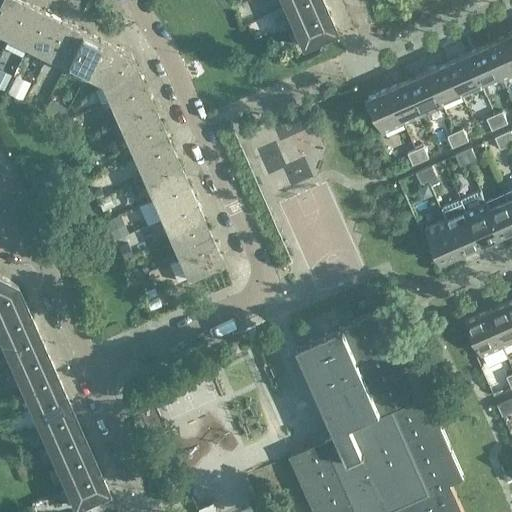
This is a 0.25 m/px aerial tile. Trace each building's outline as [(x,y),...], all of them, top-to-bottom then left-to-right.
[(0,32),(8,36),(25,2),(19,0),(0,0),(1,0),(0,1),(0,32)] [(327,11),(322,0),(299,0),(284,7),(293,26),(327,11)] [(28,46),(44,12),(25,2),(8,36),(28,46)] [(336,32),(327,11),(293,26),(302,47),(336,32)] [(47,55),(63,21),(44,12),(28,46),(47,55)] [(66,65),(82,31),(63,21),(47,55),(66,65)] [(85,74),(101,40),(82,31),(66,65),(85,74)] [(511,74),(511,46),(507,36),(487,45),(502,78),(511,74)] [(102,83),(131,55),(101,40),(85,74),(102,83)] [(502,78),(487,45),(468,53),(482,87),(502,78)] [(482,87),(468,53),(448,62),(463,96),(482,87)] [(144,85),(131,55),(102,83),(110,100),(144,85)] [(463,96),(448,62),(428,71),(443,104),(463,96)] [(443,104),(428,71),(408,79),(423,113),(443,104)] [(423,113),(408,79),(389,88),(403,122),(423,113)] [(153,104),(144,85),(110,100),(118,120),(153,104)] [(403,122),(389,88),(368,97),(383,131),(403,122)] [(161,124),(153,104),(118,120),(127,139),(161,124)] [(507,123),(501,112),(494,115),(499,127),(507,123)] [(499,127),(494,115),(486,119),(491,130),(499,127)] [(170,144),(165,132),(161,124),(127,139),(136,159),(170,144)] [(467,141),(462,129),(454,133),(459,144),(467,141)] [(511,144),(511,135),(510,131),(502,134),(507,146),(511,144)] [(459,144),(454,133),(446,136),(451,148),(459,144)] [(507,146),(502,134),(494,138),(499,150),(507,146)] [(179,163),(170,144),(136,159),(144,178),(179,163)] [(427,158),(422,147),(415,150),(420,162),(427,158)] [(476,160),(471,148),(463,152),(468,164),(476,160)] [(420,162),(415,150),(407,153),(412,165),(420,162)] [(468,164),(463,152),(455,155),(460,167),(468,164)] [(187,183),(179,163),(144,178),(153,198),(187,183)] [(437,177),(432,165),(424,169),(429,181),(437,177)] [(429,181),(424,169),(415,173),(420,185),(429,181)] [(196,202),(187,183),(153,198),(162,217),(196,202)] [(511,230),(511,206),(506,193),(486,201),(501,235),(511,230)] [(501,235),(486,201),(466,210),(481,244),(501,235)] [(205,222),(196,202),(162,217),(170,237),(205,222)] [(481,244),(466,210),(446,219),(461,253),(481,244)] [(461,253),(446,219),(425,228),(440,262),(441,262),(461,253)] [(213,241),(205,222),(170,237),(179,257),(213,241)] [(222,262),(213,241),(179,257),(188,277),(222,262)] [(0,301),(17,285),(0,276),(0,301)] [(0,328),(30,315),(17,285),(0,301),(0,328)] [(511,340),(511,313),(507,302),(487,311),(502,345),(511,340)] [(463,511),(450,483),(464,477),(427,393),(422,396),(383,307),(297,346),(336,434),(325,439),(289,455),(314,511),(463,511)] [(502,345),(487,311),(466,320),(481,354),(502,345)] [(39,335),(30,315),(0,328),(0,339),(5,350),(39,335)] [(48,354),(39,335),(5,350),(13,370),(48,354)] [(56,374),(48,354),(13,370),(22,389),(56,374)] [(65,394),(56,374),(22,389),(31,409),(65,394)] [(74,413),(65,394),(31,409),(39,428),(74,413)] [(82,433),(74,413),(39,428),(48,448),(82,433)] [(91,452),(82,433),(48,448),(57,468),(91,452)] [(100,472),(91,452),(57,468),(65,487),(100,472)] [(109,492),(100,472),(65,487),(74,508),(109,492)]
